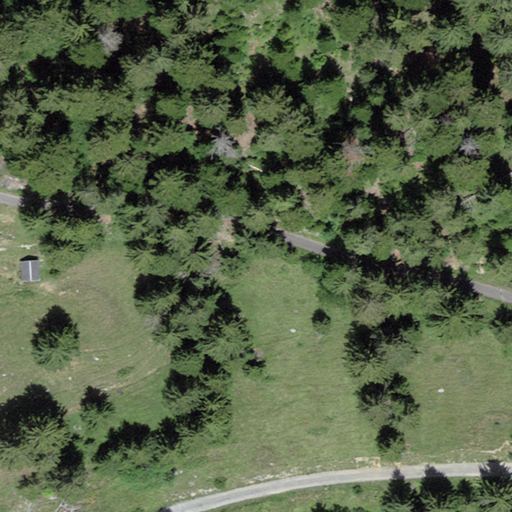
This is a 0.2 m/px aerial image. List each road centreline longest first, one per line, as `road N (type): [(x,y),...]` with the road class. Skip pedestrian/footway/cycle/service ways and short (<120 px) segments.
road 1 (track): [(0,199),(235,225),(511,298)]
road 2 (track): [(193,511),(349,482),(511,476)]
